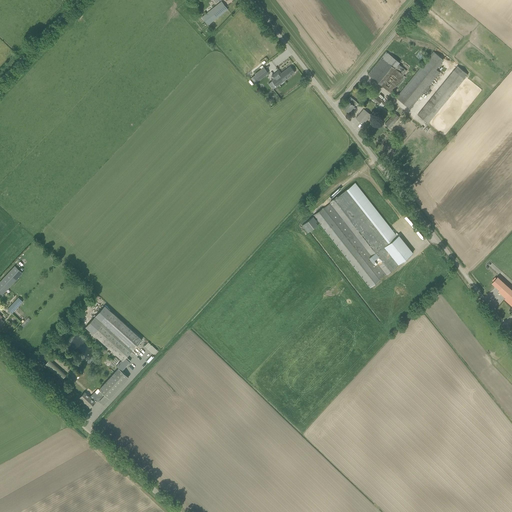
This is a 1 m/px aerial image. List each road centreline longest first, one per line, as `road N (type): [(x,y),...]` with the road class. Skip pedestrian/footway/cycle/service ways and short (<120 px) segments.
road 1 (unclassified): [(511,338),(335,107)]
road 2 (unclassified): [(177,511),(0,347)]
road 3 (unclassified): [(335,107),(422,0)]
road 4 (unclassified): [(335,107),(251,0)]
